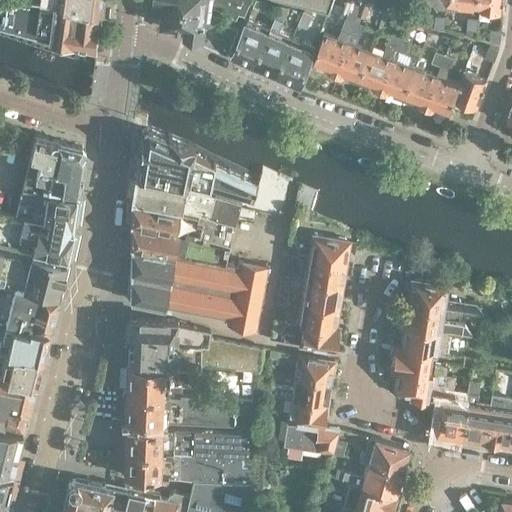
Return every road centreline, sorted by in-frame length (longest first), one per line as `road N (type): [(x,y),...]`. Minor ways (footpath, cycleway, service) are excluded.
road 1 (tertiary): [(31,511),(90,279),(110,133)]
road 2 (tertiary): [(467,168),(124,38)]
road 3 (residential): [(435,457),(367,394),(361,357),(379,257)]
road 4 (residential): [(467,168),(511,47)]
